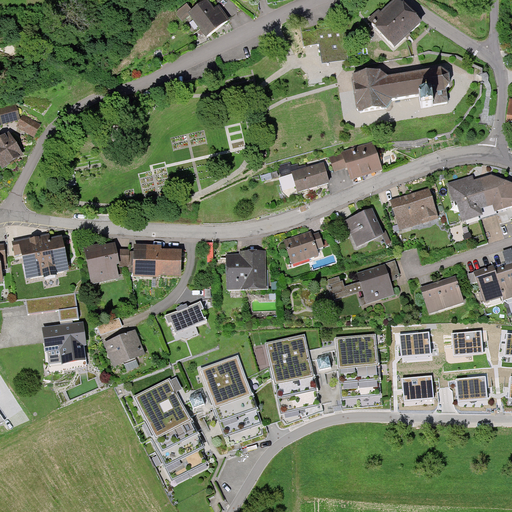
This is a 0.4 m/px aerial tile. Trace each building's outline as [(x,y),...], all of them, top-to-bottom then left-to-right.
[(223,13),(218,7),(213,10),(205,0),(191,11),(187,14),(189,16),(207,38),(229,21),(223,13)] [(395,47),(421,22),(400,0),(395,0),(382,13),(380,10),(369,20),(395,47)] [(187,14),(191,11),(186,5),(175,13),(181,22),(189,16),(187,14)] [(322,64),(349,61),(348,56),(356,55),(352,24),(300,31),(302,47),(320,45),(322,64)] [(381,71),(353,75),(358,112),(387,108),(392,99),(420,94),(422,106),(448,102),(446,90),(450,84),(449,73),(441,67),(388,76),(381,71)] [(0,127),(2,126),(17,124),(33,137),(40,127),(25,114),(19,115),(17,107),(0,109),(0,127)] [(0,167),(1,169),(24,156),(10,132),(0,137),(0,167)] [(354,150),(329,159),(334,174),(346,170),(350,182),(383,171),(373,143),(354,150)] [(323,163),(291,171),(297,193),(329,184),(326,174),(323,163)] [(473,176),(447,184),(455,213),(459,212),(462,222),(482,216),(483,210),(492,207),(494,212),(511,207),(511,177),(503,173),(474,181),(473,176)] [(428,189),(389,201),(398,231),(438,218),(428,189)] [(374,208),(344,221),(356,246),(385,233),(374,208)] [(317,229),(282,240),(289,265),(319,256),(317,251),(323,249),(317,229)] [(61,233),(17,242),(25,280),(69,271),(61,233)] [(115,242),(83,248),(90,284),(117,279),(115,265),(119,264),(115,242)] [(180,251),(132,250),(131,276),(179,277),(180,251)] [(239,257),(224,258),(226,291),(267,289),(265,251),(239,252),(239,257)] [(384,264),(355,273),(366,305),(394,296),(384,264)] [(495,271),(474,278),(483,304),(502,297),(503,301),(511,298),(511,269),(496,275),(495,271)] [(457,281),(420,294),(427,315),(464,303),(457,281)] [(73,294),(24,301),(26,315),(56,311),(58,321),(76,319),(73,294)] [(199,301),(163,316),(167,324),(170,323),(174,334),(203,322),(199,311),(203,310),(199,301)] [(83,322),(40,328),(44,354),(58,352),(60,365),(84,361),(82,347),(86,347),(83,322)] [(112,326),(100,329),(101,336),(114,333),(112,326)] [(135,331),(102,344),(112,368),(145,356),(135,331)] [(430,350),(427,331),(396,337),(399,356),(415,353),(430,350)] [(375,335),(336,338),(342,399),(381,395),(375,335)] [(286,425),(321,411),(305,336),(266,344),(282,420),(286,425)] [(484,370),(481,345),(468,346),(443,349),(445,374),(484,370)] [(329,357),(318,359),(320,370),(331,368),(329,357)] [(263,434),(237,358),(201,370),(229,446),(263,434)] [(435,403),(435,378),(402,378),(402,403),(435,403)] [(171,382),(169,379),(133,397),(173,478),(205,462),(198,449),(202,446),(175,393),(181,390),(176,379),(171,382)] [(487,400),(485,379),(456,381),(458,402),(487,400)]
